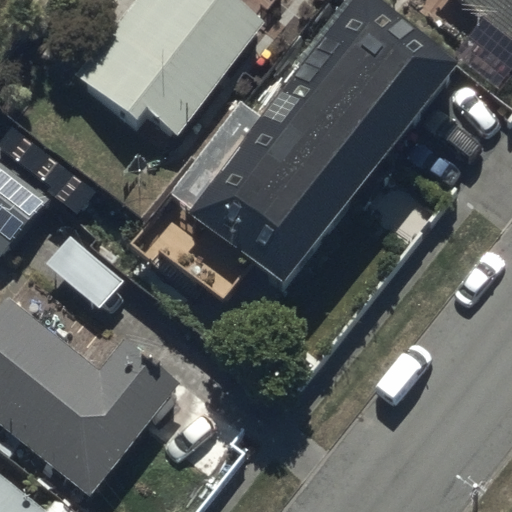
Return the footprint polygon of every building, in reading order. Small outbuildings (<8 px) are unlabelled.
[(234,0),(126,0),(76,68),(141,119),(151,106),(190,135),(271,28),(234,0)] [(193,210),(288,286),(464,66),(381,0),(361,0),(320,51),(304,39),(248,109),(263,122),(193,210)] [(511,0),(454,0),(511,49),(511,0)] [(59,195),(0,147),(0,251),(7,258),(59,195)] [(10,298),(0,311),(0,424),(93,497),(180,386),(122,341),(100,369),(10,298)] [(0,511),(45,511),(0,473),(0,511)]
